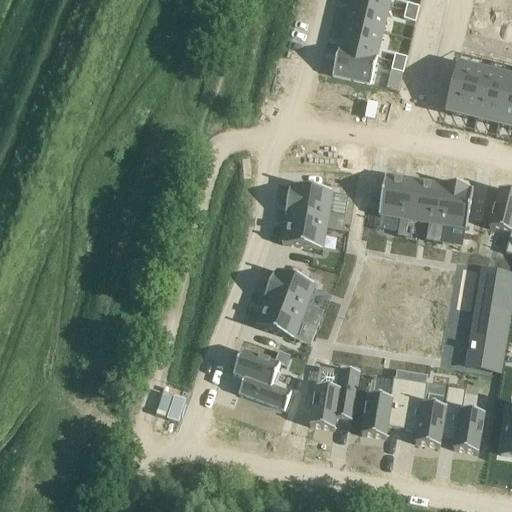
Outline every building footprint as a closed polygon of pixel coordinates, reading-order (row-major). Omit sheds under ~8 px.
[(351,0),(345,26),(383,35),(389,9),(351,0)] [(350,0),(351,0),(389,9),(391,0),(350,0)] [(407,5),(405,13),(417,16),(419,8),(407,5)] [(405,13),(403,21),(415,24),(417,16),(405,13)] [(345,26),(338,52),(377,61),(383,35),(345,26)] [(338,52),(332,78),(370,88),(377,61),(338,52)] [(395,57),(393,65),(405,67),(407,60),(395,57)] [(393,65),(391,72),(403,75),(405,67),(393,65)] [(457,68),(454,80),(463,82),(461,93),(483,99),(489,76),(457,68)] [(489,76),(483,99),(505,104),(511,81),(489,76)] [(454,80),(451,91),(461,93),(463,82),(454,80)] [(451,91),(448,102),(458,104),(461,93),(451,91)] [(448,102),(445,114),(477,122),(483,99),(461,93),(458,104),(448,102)] [(483,99),(477,122),(499,128),(505,104),(483,99)] [(511,106),(505,104),(499,128),(511,131),(511,106)] [(385,177),(378,218),(400,222),(397,238),(405,240),(408,223),(415,182),(385,177)] [(415,182),(408,223),(429,226),(426,243),(434,244),(444,185),(443,185),(442,187),(415,182)] [(444,185),(434,244),(442,246),(445,229),(466,233),(473,192),(469,191),(470,190),(444,185)] [(289,191),(285,217),(344,227),(345,219),(348,199),(332,196),(332,194),(292,187),(291,191),(289,191)] [(511,195),(499,192),(489,231),(511,237),(506,256),(511,257),(511,195)] [(286,218),(282,247),(321,253),(323,253),(326,232),(343,234),(344,227),(285,217),(285,218),(287,218),(286,218)] [(274,276),(264,301),(320,322),(323,314),(308,308),(315,288),(276,273),(275,276),(274,276)] [(511,278),(484,274),(468,369),(500,374),(511,300),(511,278)] [(266,302),(256,329),(294,344),(302,323),(318,329),(320,322),(264,301),(264,302),(266,302)] [(242,354),(233,377),(244,382),(239,396),(285,413),(291,396),(272,389),(280,368),(242,354)] [(316,389),(310,429),(334,433),(336,422),(336,421),(352,424),(360,376),(341,373),(341,375),(321,372),(318,390),(316,389)] [(368,398),(361,438),(386,442),(388,430),(402,432),(412,376),(396,374),(395,382),(393,381),(393,384),(373,380),(370,398),(368,398)] [(412,376),(402,432),(417,435),(415,447),(439,451),(449,391),(448,390),(448,391),(427,388),(428,387),(426,387),(427,379),(412,376)] [(107,397),(109,393),(100,389),(98,394),(107,397)] [(449,391),(439,451),(441,439),(455,441),(453,453),(478,457),(484,419),(484,417),(462,413),(465,395),(466,393),(449,391)] [(511,410),(508,410),(501,457),(511,459),(511,410)]
